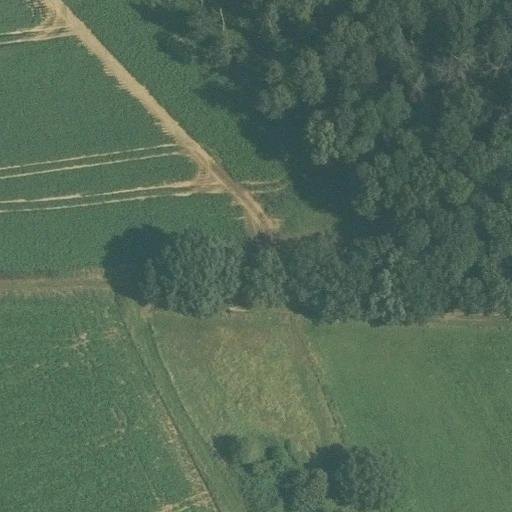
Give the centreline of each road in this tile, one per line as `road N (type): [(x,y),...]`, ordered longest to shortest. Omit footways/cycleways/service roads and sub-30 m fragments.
road 1 (track): [(75,287),(87,262),(352,265),(373,250),(367,211),(148,0)]
road 2 (track): [(0,289),(117,289),(166,308),(511,323)]
road 3 (track): [(233,511),(135,326),(139,296)]
